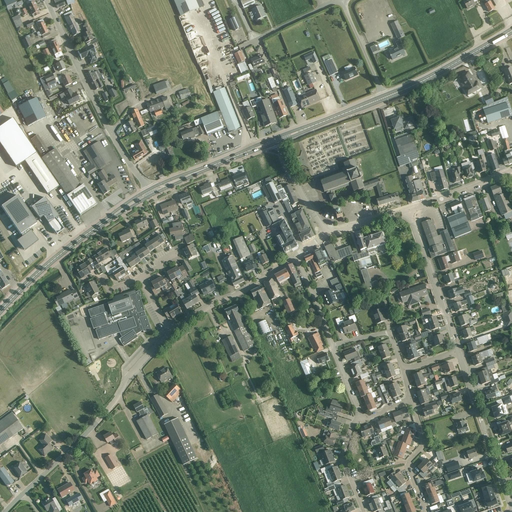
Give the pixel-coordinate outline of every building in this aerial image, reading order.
[(3,0),(7,7),(6,7),(7,8),(6,8),(17,3),(15,0),(3,0)] [(30,10),(37,7),(34,2),(33,2),(31,0),(26,2),(30,10)] [(57,8),(65,5),(63,1),(62,0),(53,0),(56,4),(57,8)] [(200,0),(173,0),(181,16),(199,9),(199,8),(203,6),(200,0)] [(466,0),(463,2),(467,9),(475,4),(474,2),(477,0),(466,0)] [(484,0),(487,4),(485,5),(489,12),(495,9),(489,0),(484,0)] [(17,3),(6,8),(7,10),(17,5),(18,6),(23,4),(22,1),(17,3)] [(261,6),(252,10),(256,20),(265,16),(261,6)] [(37,7),(30,10),(32,15),(33,17),(40,14),(39,12),(37,7)] [(68,25),(76,22),(75,19),(71,11),(64,15),(68,25)] [(19,15),(12,18),(16,28),(23,25),(19,15)] [(234,31),(242,28),(237,17),(229,20),(234,31)] [(39,30),(46,27),(42,19),(36,23),(39,30)] [(397,21),(391,24),(398,39),(404,36),(397,21)] [(76,22),(68,25),(73,36),(81,32),(76,22)] [(85,43),(93,39),(89,31),(90,30),(89,27),(88,28),(87,25),(83,27),(84,29),(82,30),(84,34),(82,35),(82,36),(83,36),(84,38),(83,39),(85,43)] [(46,27),(39,30),(39,31),(37,33),(38,36),(40,37),(42,36),(43,38),(50,35),(46,27)] [(23,38),(24,39),(22,40),(26,49),(32,46),(28,39),(30,38),(29,36),(23,38)] [(48,42),(50,45),(52,50),(59,47),(55,39),(48,42)] [(399,57),(405,54),(401,47),(403,46),(400,40),(395,42),(398,48),(389,52),(391,56),(390,56),(391,57),(393,60),(393,59),(399,56),(399,57)] [(78,52),(81,59),(82,59),(81,59),(87,57),(90,64),(97,60),(94,53),(95,52),(95,53),(96,52),(92,45),(78,52)] [(63,55),(61,52),(59,47),(52,50),(54,55),(56,58),(63,55)] [(239,64),(240,63),(244,61),(245,61),(240,52),(235,54),(235,55),(239,63),(239,64)] [(314,52),(304,57),(306,61),(312,58),(314,63),(318,61),(314,52)] [(338,73),(332,59),(330,54),(322,57),(330,76),(338,73)] [(265,62),(262,55),(251,60),(254,67),(265,62)] [(56,65),(52,66),(54,70),(56,74),(60,73),(59,72),(65,69),(62,62),(56,65)] [(308,86),(316,82),(309,67),(302,69),(305,76),(304,76),(308,86)] [(358,75),(354,67),(342,73),(346,80),(358,75)] [(511,68),(511,67),(503,70),(509,84),(511,83),(511,68)] [(253,70),(251,71),(255,81),(256,84),(259,83),(258,80),(253,70)] [(91,83),(99,79),(99,78),(101,78),(98,71),(92,74),(91,71),(86,74),(91,83)] [(468,77),(466,73),(458,77),(467,96),(480,89),(477,82),(475,83),(470,75),(468,77)] [(44,77),(40,79),(42,84),(55,79),(53,74),(52,74),(44,78),(44,77)] [(62,79),(57,81),(58,82),(59,85),(62,83),(64,87),(72,83),(68,76),(62,79)] [(272,76),(267,78),(271,89),(275,87),(272,76)] [(6,77),(0,79),(0,80),(10,100),(16,97),(6,77)] [(299,78),(293,80),(296,91),(302,89),(299,78)] [(55,79),(42,84),(43,85),(45,90),(49,89),(50,90),(57,87),(56,83),(55,79)] [(99,79),(91,83),(94,91),(103,86),(99,79)] [(151,85),(155,94),(167,90),(163,81),(151,85)] [(203,123),(207,135),(227,127),(229,133),(242,128),(226,87),(213,92),(220,111),(201,118),(203,123)] [(297,105),(295,99),(290,87),(283,90),(290,108),(297,105)] [(114,88),(108,91),(112,99),(118,96),(114,88)] [(64,93),(59,95),(62,100),(66,98),(69,105),(79,100),(76,93),(73,94),(70,89),(64,93)] [(188,89),(178,92),(179,95),(177,96),(178,99),(180,98),(181,100),(190,97),(189,92),(190,92),(189,89),(188,89)] [(306,94),(310,104),(320,100),(316,90),(306,94)] [(106,92),(102,94),(106,102),(110,100),(106,92)] [(295,99),(297,105),(300,103),(302,108),(310,104),(306,94),(295,99)] [(490,95),(483,99),(487,106),(494,103),(490,95)] [(167,97),(147,104),(150,112),(165,107),(166,111),(171,109),(167,97)] [(279,97),(272,100),(273,103),(274,104),(279,118),(288,115),(282,100),(280,101),(279,97)] [(488,123),(511,115),(511,111),(507,97),(494,103),(482,108),(488,123)] [(37,98),(18,107),(28,126),(46,117),(37,98)] [(269,99),(262,102),(270,125),(277,122),(269,99)] [(245,102),(242,103),(244,107),(247,106),(248,108),(243,111),(247,120),(255,117),(251,107),(248,101),(245,102)] [(262,102),(256,104),(257,108),(259,108),(260,112),(259,112),(264,127),(270,125),(262,102)] [(137,109),(131,112),(138,128),(145,125),(137,109)] [(412,117),(404,120),(402,115),(399,117),(399,118),(391,121),(395,129),(402,127),(402,128),(403,128),(404,130),(416,126),(412,117)] [(361,118),(340,124),(349,151),(357,149),(370,145),(361,118)] [(128,135),(131,134),(137,130),(132,121),(126,124),(129,131),(126,132),(128,135)] [(141,131),(143,137),(149,135),(148,133),(156,130),(154,125),(141,131)] [(206,134),(202,125),(197,127),(192,129),(178,135),(180,140),(183,139),(183,140),(190,137),(191,139),(195,138),(194,134),(199,132),(200,136),(206,134)] [(4,137),(2,139),(20,165),(25,161),(36,153),(23,134),(18,127),(4,137)] [(411,132),(394,138),(395,140),(400,157),(396,158),(399,166),(399,167),(403,166),(408,164),(409,168),(413,167),(418,165),(417,160),(419,156),(417,150),(417,151),(411,132)] [(31,140),(30,140),(43,158),(42,158),(67,196),(66,197),(78,213),(80,216),(97,205),(94,201),(84,186),(82,188),(55,149),(50,153),(37,135),(36,136),(31,140)] [(507,159),(505,160),(502,161),(504,166),(507,165),(509,164),(511,163),(511,160),(510,153),(509,150),(510,150),(508,141),(506,138),(503,139),(506,151),(505,151),(507,156),(506,156),(507,159)] [(135,144),(138,151),(132,155),(135,161),(148,153),(141,141),(135,144)] [(88,174),(110,160),(99,142),(86,149),(83,152),(89,162),(83,166),(88,174)] [(479,155),(480,155),(482,161),(476,162),(479,173),(486,171),(483,163),(487,162),(483,149),(477,151),(479,155)] [(17,180),(22,177),(6,150),(0,154),(0,164),(12,186),(18,182),(17,180)] [(36,153),(25,161),(47,194),(59,186),(36,153)] [(487,157),(493,172),(499,169),(494,154),(487,157)] [(143,173),(155,164),(149,157),(137,166),(143,173)] [(376,186),(379,185),(382,184),(380,179),(363,185),(362,182),(363,182),(363,181),(364,181),(363,180),(363,179),(362,179),(361,179),(361,177),(362,177),(362,176),(363,175),(363,174),(363,173),(363,172),(362,172),(362,171),(361,171),(361,170),(360,170),(359,170),(358,170),(357,169),(358,168),(358,167),(359,167),(358,166),(357,165),(356,165),(354,160),(343,163),(345,167),(342,168),(343,172),(321,179),(322,181),(320,182),(324,192),(326,192),(327,194),(330,193),(331,195),(329,196),(331,202),(337,199),(335,194),(333,194),(332,192),(348,186),(349,189),(352,188),(354,192),(362,189),(363,191),(376,186)] [(470,163),(470,162),(461,164),(463,170),(465,169),(467,178),(468,178),(469,178),(473,177),(473,176),(474,176),(472,169),(475,168),(473,162),(470,163)] [(450,173),(453,183),(460,181),(458,174),(462,173),(460,167),(454,169),(455,172),(450,173)] [(108,178),(103,170),(98,173),(103,181),(109,191),(110,191),(107,188),(117,182),(113,175),(108,178)] [(432,181),(437,180),(440,191),(448,188),(443,170),(430,174),(432,181)] [(249,185),(246,180),(247,179),(244,173),(233,177),(237,187),(243,185),(244,187),(249,185)] [(417,193),(413,182),(411,176),(405,178),(410,195),(409,196),(411,203),(418,201),(416,193),(417,193)] [(226,182),(218,185),(215,186),(219,196),(221,195),(220,192),(225,190),(225,191),(233,188),(229,179),(225,180),(226,182)] [(416,193),(418,201),(426,199),(420,180),(413,182),(417,193),(416,193)] [(109,191),(103,181),(97,185),(104,195),(109,191)] [(273,182),(266,186),(275,204),(282,200),(273,182)] [(219,196),(215,186),(212,187),(210,184),(200,188),(203,195),(213,191),(214,193),(216,197),(219,196)] [(289,213),(293,211),(290,206),(298,202),(290,185),(284,188),(282,189),(281,185),(276,187),(283,202),(289,213)] [(490,188),(493,195),(493,196),(494,198),(501,216),(504,215),(506,220),(511,217),(511,207),(506,193),(502,195),(501,192),(498,185),(490,188)] [(188,193),(179,196),(182,204),(186,203),(187,205),(192,203),(188,193)] [(398,194),(380,199),(377,200),(378,206),(399,200),(398,194)] [(30,230),(29,229),(37,223),(18,196),(18,195),(1,206),(20,234),(21,234),(22,236),(16,240),(24,250),(37,239),(30,230)] [(40,219),(43,217),(56,235),(64,229),(56,218),(59,216),(45,197),(31,208),(40,219)] [(475,197),(464,201),(468,210),(471,216),(470,216),(472,221),(479,219),(483,217),(478,206),(475,197)] [(487,198),(478,201),(482,213),(491,210),(487,198)] [(174,200),(167,203),(171,212),(178,209),(174,200)] [(457,209),(459,213),(447,218),(451,229),(455,238),(471,231),(468,223),(464,211),(462,212),(460,208),(462,207),(460,201),(450,205),(452,211),(457,209)] [(171,212),(167,203),(160,206),(164,215),(171,212)] [(293,211),(289,213),(292,220),(294,225),(298,233),(299,235),(302,242),(314,237),(311,230),(310,227),(302,210),(301,208),(293,211)] [(268,213),(274,224),(274,225),(278,223),(280,222),(274,210),(268,213)] [(273,224),(266,211),(260,214),(267,227),(271,225),(271,226),(274,225),(274,224),(273,224)] [(145,217),(135,222),(138,229),(148,224),(145,217)] [(156,219),(150,222),(153,230),(159,227),(156,219)] [(434,224),(433,219),(428,221),(427,219),(424,220),(425,222),(420,224),(422,228),(423,228),(430,248),(428,249),(431,258),(454,250),(447,230),(442,232),(441,234),(441,235),(438,236),(433,224),(434,224)] [(290,231),(290,232),(284,220),(280,222),(278,223),(283,234),(284,235),(286,238),(292,250),(296,248),(297,246),(292,236),(293,235),(293,234),(291,231),(290,231)] [(173,228),(169,229),(171,235),(175,234),(176,240),(183,239),(182,235),(184,234),(182,227),(181,222),(173,224),(173,228)] [(509,228),(503,231),(505,237),(511,234),(509,228)] [(125,232),(118,235),(122,242),(133,237),(129,229),(125,231),(125,232)] [(160,235),(159,233),(156,235),(158,237),(155,239),(159,246),(165,242),(163,240),(165,238),(163,234),(160,235)] [(356,251),(352,252),(353,255),(352,255),(354,262),(359,260),(362,259),(370,257),(369,254),(375,252),(374,248),(386,244),(382,233),(364,239),(362,235),(361,236),(360,235),(358,236),(358,237),(356,237),(357,241),(361,253),(360,253),(357,254),(356,251)] [(192,234),(184,238),(187,244),(195,240),(192,234)] [(283,234),(277,237),(285,252),(285,253),(289,251),(290,251),(292,250),(286,238),(284,235),(283,234)] [(242,237),(233,241),(241,259),(247,257),(248,259),(249,258),(250,260),(244,263),(245,265),(244,266),(247,272),(254,268),(254,267),(256,266),(255,262),(252,256),(251,255),(248,248),(247,248),(242,237)] [(146,245),(145,246),(146,247),(149,252),(150,252),(154,249),(150,242),(149,240),(148,239),(146,241),(146,242),(146,245)] [(155,239),(150,242),(154,249),(159,246),(155,239)] [(253,244),(248,246),(252,253),(256,251),(253,244)] [(332,244),(325,247),(330,259),(333,258),(334,262),(351,255),(352,255),(353,255),(352,252),(350,246),(336,252),(332,244)] [(192,245),(183,250),(188,259),(197,255),(192,245)] [(146,247),(141,250),(145,257),(150,253),(146,247)] [(101,268),(98,264),(111,256),(106,248),(99,253),(94,256),(97,261),(93,263),(97,270),(101,268)] [(128,252),(127,250),(126,249),(118,255),(122,261),(125,259),(123,256),(128,252)] [(325,258),(321,249),(313,253),(319,267),(327,263),(327,264),(331,262),(328,257),(325,258)] [(141,250),(136,253),(141,261),(140,260),(145,257),(141,250)] [(269,261),(265,255),(263,251),(257,254),(263,264),(269,261)] [(481,251),(473,254),(475,261),(484,258),(481,251)] [(449,256),(438,260),(442,271),(449,268),(447,262),(451,261),(452,264),(460,261),(457,252),(449,255),(449,256)] [(136,255),(132,258),(136,265),(141,261),(136,253),(136,255)] [(319,268),(312,254),(304,258),(306,262),(310,261),(312,265),(313,269),(315,273),(317,278),(322,276),(322,275),(320,271),(319,268)] [(232,282),(234,287),(239,284),(226,256),(221,258),(222,261),(221,261),(232,282)] [(226,256),(239,284),(244,281),(242,277),(243,277),(232,256),(230,257),(227,258),(226,256)] [(136,265),(132,258),(127,261),(131,268),(136,265)] [(88,261),(76,269),(82,278),(91,273),(90,271),(93,269),(88,261)] [(123,278),(128,274),(124,269),(127,268),(123,262),(118,265),(120,267),(117,269),(123,278)] [(187,262),(182,264),(184,268),(187,272),(189,271),(190,273),(192,272),(189,265),(187,262)] [(288,270),(295,284),(301,282),(292,264),(284,268),(285,270),(286,271),(288,270)] [(123,278),(117,269),(114,271),(113,268),(111,270),(108,265),(105,267),(108,275),(112,272),(117,281),(123,278)] [(173,270),(179,281),(182,280),(182,279),(188,275),(182,265),(178,268),(178,267),(173,270)] [(9,285),(1,271),(0,269),(0,286),(2,290),(9,285)] [(367,269),(361,271),(367,289),(378,286),(377,281),(371,283),(367,269)] [(173,279),(177,278),(179,281),(173,270),(167,273),(173,284),(175,282),(173,279)] [(286,271),(285,270),(275,275),(279,283),(290,277),(294,285),(295,284),(288,270),(286,271)] [(454,282),(453,279),(456,278),(455,273),(452,274),(451,274),(444,277),(445,281),(446,281),(447,284),(454,282)] [(157,280),(161,287),(164,286),(166,289),(168,288),(169,289),(171,287),(174,292),(174,291),(171,286),(166,278),(164,279),(162,277),(157,280)] [(333,286),(340,282),(338,277),(330,281),(332,286),(333,286)] [(272,279),(263,283),(265,288),(266,287),(271,300),(280,296),(272,279)] [(161,287),(157,280),(151,283),(153,286),(152,287),(153,289),(152,290),(155,295),(160,293),(158,289),(161,287)] [(211,280),(199,286),(204,295),(216,289),(211,280)] [(93,299),(98,297),(96,294),(99,292),(94,281),(89,284),(88,282),(85,284),(86,286),(89,292),(87,293),(87,294),(88,297),(89,297),(91,296),(92,296),(93,299)] [(188,298),(193,306),(199,302),(196,296),(199,294),(191,281),(187,283),(191,289),(188,290),(192,296),(188,298)] [(340,282),(333,286),(336,291),(343,288),(340,282)] [(419,302),(418,298),(428,294),(424,284),(396,294),(399,303),(402,302),(403,304),(407,302),(408,306),(419,302)] [(251,292),(253,297),(259,310),(271,304),(262,286),(251,292)] [(449,292),(448,293),(449,296),(451,297),(451,299),(459,297),(458,295),(463,293),(462,288),(456,290),(456,289),(449,292)] [(75,289),(71,292),(70,290),(63,294),(56,298),(58,300),(55,301),(58,306),(74,298),(75,300),(79,298),(75,289)] [(136,292),(135,290),(112,298),(113,301),(108,303),(88,310),(91,318),(92,317),(92,318),(90,319),(94,329),(96,328),(97,330),(96,330),(99,340),(119,333),(122,337),(119,339),(124,347),(138,337),(136,335),(143,330),(144,333),(151,330),(146,316),(144,311),(145,311),(141,301),(140,297),(141,296),(140,291),(136,292)] [(334,292),(333,291),(324,295),(324,296),(325,298),(326,300),(327,302),(327,301),(327,302),(327,303),(328,304),(329,306),(329,305),(333,304),(334,303),(338,301),(338,302),(337,300),(335,295),(334,293),(334,292)] [(193,306),(188,298),(186,300),(183,295),(180,297),(187,309),(193,306)] [(471,296),(466,298),(467,300),(468,304),(469,306),(474,304),(471,296)] [(290,299),(282,302),(288,314),(295,311),(290,299)] [(387,300),(381,302),(383,310),(389,307),(387,300)] [(460,302),(453,305),(456,312),(463,310),(461,306),(466,305),(468,304),(467,300),(464,301),(460,303),(460,302)] [(503,313),(511,311),(511,310),(510,304),(501,307),(503,313)] [(225,310),(227,316),(233,332),(234,331),(244,352),(256,346),(246,326),(240,311),(239,311),(236,305),(225,310)] [(167,309),(166,308),(163,310),(168,318),(171,316),(173,318),(182,313),(178,306),(171,310),(169,307),(167,309)] [(429,308),(421,311),(423,317),(431,314),(429,308)] [(382,309),(372,312),(375,321),(376,321),(377,324),(386,321),(382,309)] [(476,319),(472,321),(471,318),(469,319),(467,314),(458,318),(461,326),(469,324),(470,326),(473,325),(473,324),(477,323),(476,319)] [(346,322),(350,332),(356,329),(354,323),(357,321),(354,315),(349,318),(350,321),(346,322)] [(435,317),(432,318),(431,315),(421,318),(423,325),(429,323),(431,331),(439,328),(435,317)] [(350,332),(346,322),(344,323),(343,320),(340,321),(339,318),(336,320),(338,326),(341,324),(345,334),(350,332)] [(265,320),(257,324),(262,335),(271,332),(265,320)] [(292,325),(285,328),(287,334),(286,335),(290,343),(293,341),(292,338),(298,335),(297,331),(295,332),(292,325)] [(399,335),(408,332),(405,326),(397,329),(397,330),(398,332),(399,333),(399,335)] [(469,329),(463,331),(464,335),(463,335),(464,338),(465,338),(465,339),(472,336),(471,333),(475,331),(474,328),(469,329)] [(408,332),(399,335),(402,342),(410,339),(409,336),(412,335),(411,331),(408,333),(408,332)] [(318,333),(306,339),(310,346),(311,345),(313,350),(315,349),(316,353),(324,349),(322,345),(323,345),(319,337),(320,336),(318,333)] [(442,335),(436,337),(435,334),(428,337),(430,341),(433,340),(435,347),(445,343),(442,335)] [(489,342),(487,335),(477,339),(477,341),(474,342),(467,344),(469,348),(468,348),(468,349),(469,352),(470,352),(477,350),(476,346),(482,344),(482,345),(489,342)] [(231,336),(222,341),(229,357),(230,357),(232,362),(241,358),(239,353),(239,352),(231,336)] [(416,350),(415,348),(417,347),(415,341),(407,344),(408,346),(405,347),(408,354),(416,350)] [(380,354),(388,351),(386,345),(378,348),(380,354)] [(355,362),(360,360),(357,352),(356,352),(354,348),(343,353),(346,361),(353,358),(355,362)] [(418,354),(416,350),(408,354),(410,360),(420,357),(419,354),(418,354)] [(475,366),(482,363),(481,359),(489,356),(487,350),(483,352),(479,354),(479,355),(472,358),(475,366)] [(388,351),(380,354),(382,360),(390,357),(388,351)] [(319,364),(329,360),(326,353),(316,357),(319,364)] [(488,360),(485,362),(487,367),(495,364),(493,357),(488,359),(488,360)] [(355,362),(354,362),(355,365),(349,368),(351,373),(361,369),(360,366),(363,365),(361,360),(355,362)] [(383,367),(384,370),(381,371),(382,374),(394,370),(391,364),(385,366),(384,363),(380,364),(381,367),(383,367)] [(452,363),(441,367),(442,371),(445,370),(446,374),(454,371),(452,363)] [(488,370),(478,373),(478,375),(478,377),(479,380),(493,375),(491,370),(494,368),(493,365),(487,367),(488,370)] [(167,367),(156,373),(161,383),(172,377),(167,367)] [(361,369),(351,373),(353,378),(360,376),(361,379),(368,376),(367,372),(366,373),(365,371),(362,372),(361,369)] [(396,376),(394,370),(382,374),(385,373),(388,379),(396,376)] [(415,381),(425,378),(424,375),(422,376),(421,372),(413,375),(415,381)] [(493,375),(479,380),(480,382),(481,383),(482,385),(490,382),(491,385),(499,382),(499,381),(501,381),(500,378),(494,380),(493,375)] [(237,397),(251,391),(244,377),(231,383),(237,397)] [(425,378),(415,381),(417,388),(425,385),(423,379),(425,378)] [(455,378),(444,382),(445,385),(447,392),(452,390),(451,388),(458,385),(455,378)] [(355,383),(357,388),(365,385),(363,380),(355,383)] [(390,390),(382,393),(383,395),(399,389),(397,383),(389,386),(390,390)] [(174,384),(164,395),(172,403),(182,391),(174,384)] [(486,399),(487,399),(487,400),(496,396),(496,397),(500,396),(501,394),(500,392),(498,391),(496,386),(490,388),(491,391),(485,393),(486,396),(485,397),(485,398),(486,399)] [(399,389),(383,395),(386,404),(389,403),(386,396),(388,396),(388,397),(392,395),(393,398),(401,395),(399,389)] [(428,389),(417,393),(419,399),(427,396),(430,395),(428,389)] [(459,393),(450,396),(452,404),(462,400),(459,393)] [(158,395),(150,399),(161,418),(168,414),(158,395)] [(427,396),(419,399),(421,405),(429,402),(428,399),(430,398),(429,395),(427,396)] [(509,396),(501,399),(504,406),(511,403),(509,396)] [(326,411),(332,413),(333,410),(340,413),(342,408),(341,408),(342,404),(333,401),(331,407),(327,406),(326,411)] [(137,412),(138,412),(141,415),(139,416),(141,419),(136,421),(147,440),(158,434),(146,412),(145,413),(143,409),(144,408),(141,402),(134,406),(137,412)] [(376,408),(375,405),(378,404),(377,402),(375,403),(367,406),(369,411),(376,408)] [(435,402),(424,406),(425,409),(423,410),(425,417),(434,414),(433,410),(438,408),(435,402)] [(505,415),(501,405),(492,408),(493,412),(492,412),(493,415),(494,415),(495,418),(497,418),(497,419),(500,418),(500,417),(505,415)] [(407,408),(399,411),(403,420),(410,417),(407,408)] [(403,420),(399,411),(392,414),(396,423),(403,420)] [(341,423),(332,420),(333,415),(325,412),(324,416),(332,419),(330,423),(328,422),(326,426),(329,427),(339,430),(341,423)] [(0,445),(23,428),(12,413),(0,421),(0,445)] [(183,465),(197,459),(178,418),(164,425),(183,465)] [(383,419),(386,428),(387,430),(393,428),(396,427),(393,419),(390,420),(389,418),(386,419),(385,418),(383,419)] [(386,428),(383,419),(380,420),(381,421),(377,423),(378,425),(375,426),(378,434),(381,433),(380,430),(386,428)] [(468,431),(466,424),(465,424),(463,421),(457,423),(458,427),(456,427),(457,431),(459,430),(460,433),(468,431)] [(508,422),(498,425),(501,436),(511,432),(508,422)] [(370,424),(366,426),(366,427),(360,429),(362,434),(361,434),(362,437),(363,437),(373,433),(370,424)] [(406,428),(404,435),(412,438),(415,431),(406,428)] [(329,431),(325,430),(323,436),(326,437),(324,443),(333,446),(336,439),(333,438),(333,437),(335,433),(329,431)] [(109,442),(111,445),(116,442),(117,443),(121,441),(117,434),(113,436),(111,432),(104,437),(108,443),(109,442)] [(53,449),(48,444),(52,441),(45,434),(38,440),(43,445),(38,450),(44,457),(53,449)] [(399,441),(410,445),(412,438),(404,435),(401,442),(399,441)] [(399,441),(396,448),(405,451),(407,445),(410,446),(410,445),(399,441)] [(330,450),(324,452),(323,451),(324,450),(322,445),(319,446),(318,444),(314,445),(317,453),(320,452),(320,454),(324,465),(334,461),(330,450)] [(385,447),(383,447),(382,446),(381,446),(379,447),(379,448),(379,449),(376,450),(379,458),(388,455),(385,447)] [(405,451),(396,448),(393,455),(402,459),(405,451)] [(465,460),(469,459),(477,456),(475,449),(466,452),(467,455),(464,456),(465,460)] [(112,470),(118,466),(111,455),(105,458),(112,470)] [(422,463),(428,470),(428,469),(431,472),(438,465),(433,460),(431,463),(427,459),(422,463)] [(446,465),(448,472),(460,468),(458,461),(446,465)] [(19,462),(11,468),(19,479),(27,473),(19,462)] [(0,463),(0,477),(7,487),(14,482),(0,463)] [(428,470),(422,463),(418,467),(422,471),(419,474),(424,479),(428,474),(426,472),(428,470)] [(330,469),(329,466),(321,470),(322,473),(326,472),(327,474),(329,473),(330,476),(340,473),(337,466),(330,469)] [(470,473),(466,474),(468,479),(472,477),(473,482),(476,481),(477,482),(480,481),(480,480),(485,478),(483,472),(482,473),(481,469),(479,470),(479,469),(477,470),(470,473)] [(99,476),(97,471),(94,473),(94,472),(93,472),(92,470),(91,471),(90,470),(86,473),(86,474),(85,474),(86,477),(83,479),(86,484),(89,482),(91,486),(94,484),(95,485),(96,484),(95,483),(98,482),(96,478),(99,476)] [(447,475),(449,480),(461,476),(459,471),(447,475)] [(393,485),(403,477),(402,475),(400,476),(398,473),(397,474),(394,472),(387,478),(393,485)] [(328,488),(334,486),(336,485),(335,482),(342,479),(340,473),(330,476),(331,480),(329,481),(330,483),(326,484),(328,488)] [(403,477),(393,485),(399,493),(406,491),(405,489),(407,487),(405,484),(406,483),(403,480),(405,479),(403,477)] [(366,482),(367,485),(363,487),(366,496),(374,493),(370,484),(374,482),(373,479),(366,482)] [(434,487),(442,484),(441,482),(441,481),(435,483),(436,484),(433,485),(432,482),(424,485),(426,490),(434,487)] [(61,497),(68,494),(71,498),(65,501),(69,507),(82,499),(79,493),(74,496),(72,491),(74,490),(70,483),(57,490),(61,497)] [(490,483),(480,486),(482,492),(491,488),(492,488),(490,483)] [(339,495),(348,491),(345,485),(336,489),(339,495)] [(491,488),(482,492),(484,497),(493,493),(491,488)] [(110,507),(116,503),(110,491),(104,494),(110,507)] [(348,491),(339,495),(341,500),(336,502),(338,506),(344,503),(343,500),(350,497),(348,491)] [(493,493),(484,497),(486,502),(495,499),(493,493)] [(439,502),(438,497),(440,496),(430,500),(432,505),(439,502)] [(52,502),(51,500),(50,498),(42,503),(47,511),(48,511),(49,511),(58,511),(63,510),(58,503),(55,505),(53,502),(52,502)] [(370,508),(381,504),(378,498),(369,502),(370,504),(369,505),(370,508)] [(448,511),(445,511),(454,511),(457,511),(455,506),(452,499),(446,501),(449,507),(447,508),(448,511)] [(464,503),(467,511),(473,511),(474,511),(472,506),(475,505),(473,499),(464,503)] [(495,499),(486,502),(487,507),(490,506),(491,507),(494,506),(494,505),(497,504),(495,499)] [(352,503),(344,506),(345,510),(341,511),(349,511),(350,511),(354,510),(352,503)] [(460,511),(467,511),(464,503),(455,506),(457,511),(460,511)]
